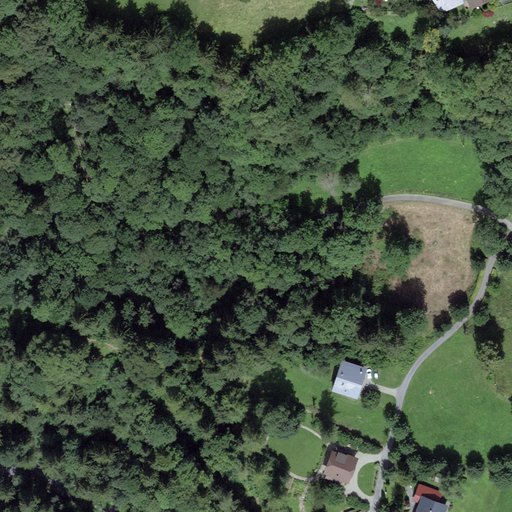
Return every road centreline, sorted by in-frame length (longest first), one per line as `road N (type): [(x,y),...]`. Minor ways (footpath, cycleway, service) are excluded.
road 1 (unclassified): [(511,228),(477,208),(417,196),(297,222),(179,199),(136,213),(80,205),(0,224)]
road 2 (unclassified): [(511,232),(472,309),(405,384),(374,511)]
